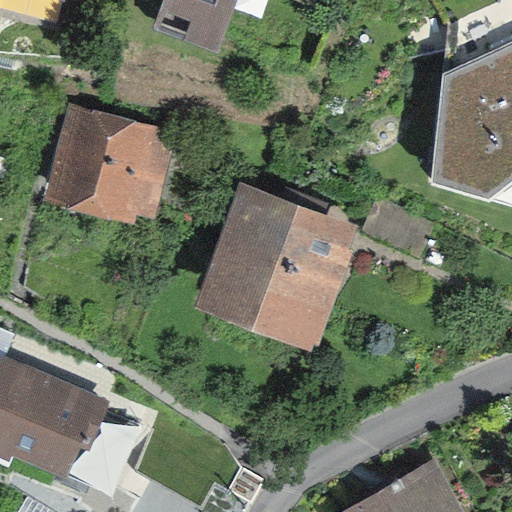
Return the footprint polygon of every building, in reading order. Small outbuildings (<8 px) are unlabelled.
[(63,0),(0,0),(0,6),(58,22),(63,0)] [(162,0),(161,3),(224,28),(235,0),(303,0),(313,4),(315,0),(162,0)] [(511,0),(497,0),(448,22),(431,180),(437,181),(438,178),(488,194),(511,176),(511,0)] [(146,134),(76,115),(57,187),(126,206),(127,203),(149,209),(166,145),(145,139),(146,134)] [(331,233),(251,202),(217,289),(316,327),(344,254),(325,247),(331,233)] [(448,232),(396,209),(384,234),(437,258),(448,232)] [(64,261),(33,250),(23,286),(44,299),(64,261)] [(105,404),(2,361),(0,366),(0,440),(65,468),(79,436),(90,440),(105,404)] [(394,485),(343,511),(454,511),(429,466),(431,465),(430,464),(400,480),(398,478),(392,481),(394,485)]
